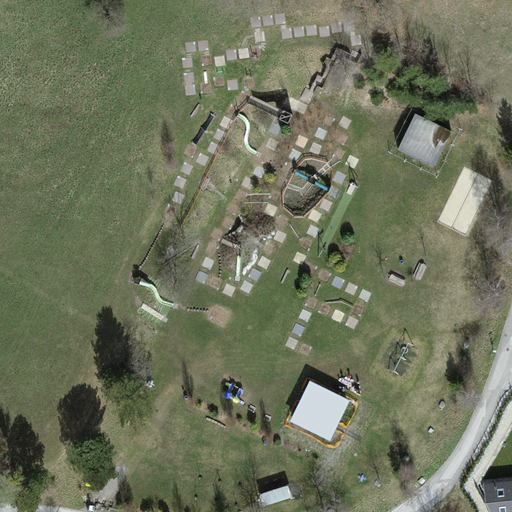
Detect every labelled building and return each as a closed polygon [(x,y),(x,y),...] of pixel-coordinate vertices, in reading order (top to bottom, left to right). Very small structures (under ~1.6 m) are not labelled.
[(451,131),(417,114),(398,149),(432,167),(451,131)] [(348,401),(309,382),(290,421),(329,440),(348,401)] [(202,478),(200,499),(238,504),(241,482),(202,478)] [(511,511),(511,480),(486,483),(488,511),(511,511)] [(288,486),(261,493),(264,506),(291,499),(288,486)]
